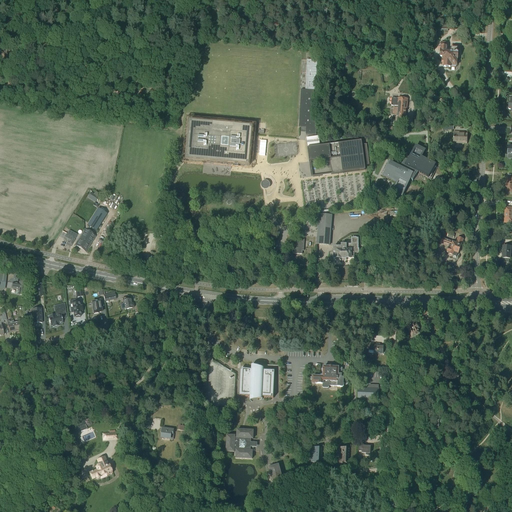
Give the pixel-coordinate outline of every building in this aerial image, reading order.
[(451,49),(446,48),(446,43),(441,42),(440,57),(442,57),(442,64),(443,64),(443,67),(451,68),(451,67),(455,68),(456,67),(457,60),(457,59),(459,58),(459,55),(458,54),(458,53),(457,53),(457,49),(459,49),(459,46),(451,45),(451,49)] [(317,61),(307,60),(305,90),(315,91),(317,61)] [(301,90),(299,127),(306,128),(306,135),(313,135),(316,135),(318,91),(315,91),(305,90),(301,90)] [(407,107),(408,99),(392,98),(391,106),(398,106),(398,108),(406,109),(406,107),(407,107)] [(406,123),(406,115),(405,115),(406,109),(398,108),(393,108),(393,115),(397,115),(396,122),(406,123)] [(253,126),(189,121),(186,160),(249,166),(253,126)] [(467,144),(468,134),(465,134),(465,132),(454,132),(453,144),(467,144)] [(319,136),(306,138),(307,147),(320,145),(319,136)] [(309,162),(329,159),(332,174),(365,169),(365,166),(369,165),(367,145),(362,145),(361,140),(307,147),(309,162)] [(425,150),(416,145),(408,161),(409,161),(408,162),(405,161),(400,169),(399,168),(387,162),(381,175),(397,183),(393,192),(402,197),(410,181),(410,179),(413,181),(418,174),(419,174),(431,180),(433,176),(437,168),(421,159),(425,150)] [(265,190),(266,196),(269,196),(271,194),(273,192),(275,190),(275,188),(276,187),(276,185),(276,183),(275,181),(274,179),(271,177),(269,175),(266,175),(263,175),(264,181),(265,190)] [(98,209),(87,226),(91,229),(94,225),(98,228),(107,214),(98,209)] [(316,244),(317,244),(330,245),(332,213),(323,214),(323,215),(319,214),(316,244)] [(85,230),(75,245),(86,252),(88,249),(92,243),(96,237),(85,230)] [(65,239),(69,241),(68,243),(67,242),(66,245),(70,247),(75,240),(71,238),(71,237),(67,235),(65,239)] [(357,239),(356,238),(355,238),(354,238),(353,238),(353,239),(352,239),(351,245),(341,245),(341,246),(339,246),(339,247),(333,247),(333,253),(330,253),(330,256),(333,256),(333,258),(341,258),(341,260),(342,261),(345,261),(346,261),(346,258),(354,258),(355,253),(358,253),(358,239),(357,239)] [(458,254),(463,240),(458,238),(456,243),(453,242),(443,238),(441,243),(449,246),(447,253),(449,253),(448,255),(452,257),(453,256),(456,257),(457,254),(458,254)] [(304,251),(304,240),(297,239),(296,249),(293,249),(293,254),(302,254),(303,251),(304,251)] [(511,247),(503,247),(503,259),(504,259),(503,263),(509,263),(509,259),(510,259),(510,253),(511,253),(511,249),(511,247)] [(13,283),(12,289),(18,290),(17,295),(24,296),(26,283),(24,283),(22,282),(19,282),(19,284),(13,283)] [(105,302),(116,299),(115,293),(104,296),(105,302)] [(123,304),(120,305),(121,310),(125,309),(125,310),(129,309),(129,310),(131,309),(132,308),(134,308),(133,304),(131,304),(130,300),(126,300),(126,298),(122,299),(123,304)] [(73,308),(70,309),(71,313),(74,313),(74,317),(76,317),(76,318),(80,318),(80,317),(81,316),(80,312),(82,312),(82,307),(80,307),(79,303),(76,303),(76,300),(72,301),(73,308)] [(100,301),(92,302),(94,314),(102,313),(101,307),(104,307),(103,301),(100,301)] [(31,311),(32,325),(42,324),(41,310),(31,311)] [(50,318),(49,318),(51,327),(53,326),(53,328),(59,326),(59,325),(63,324),(60,315),(56,316),(55,316),(55,315),(49,317),(50,318)] [(16,332),(22,331),(19,319),(17,319),(18,323),(14,324),(16,332)] [(10,334),(16,332),(14,324),(13,321),(10,322),(9,321),(7,321),(10,334)] [(419,333),(414,324),(414,323),(414,324),(407,327),(412,336),(412,337),(419,333)] [(383,354),(383,347),(380,347),(380,344),(369,343),(369,349),(374,350),(374,353),(383,354)] [(264,369),(251,365),(251,370),(241,369),(239,397),(250,398),(250,402),(263,400),(263,398),(274,398),(275,371),(264,371),(264,369)] [(329,368),(324,367),(323,367),(323,368),(324,368),(323,375),(320,375),(320,377),(317,377),(317,376),(314,375),(314,377),(313,377),(312,384),(322,384),(322,387),(323,388),(328,389),(329,388),(329,386),(338,387),(340,387),(341,388),(343,388),(344,387),(344,385),(343,385),(343,384),(348,384),(348,378),(342,378),(342,374),(342,372),(343,368),(333,368),(333,367),(329,367),(329,368)] [(358,387),(358,399),(378,400),(379,385),(370,385),(367,388),(358,387)] [(173,435),(174,430),(161,428),(161,432),(162,432),(161,437),(171,438),(171,434),(173,435)] [(253,439),(253,431),(237,430),(237,438),(235,438),(235,436),(227,436),(226,452),(234,452),(235,450),(236,450),(236,458),(252,459),(253,451),(251,451),(251,439),(253,439)] [(115,433),(115,431),(109,431),(109,433),(102,434),(103,441),(118,440),(117,432),(115,433)] [(322,461),(322,448),(320,448),(312,448),(311,463),(321,464),(322,461)] [(348,462),(349,448),(339,448),(338,462),(338,463),(341,463),(340,466),(343,466),(343,464),(348,464),(348,462)] [(108,466),(105,458),(97,461),(99,465),(97,466),(96,468),(97,471),(89,474),(92,480),(96,478),(96,479),(97,479),(99,479),(100,478),(99,477),(106,474),(107,476),(112,474),(111,472),(109,465),(108,466)] [(273,483),(283,480),(279,465),(269,468),(273,483)]
